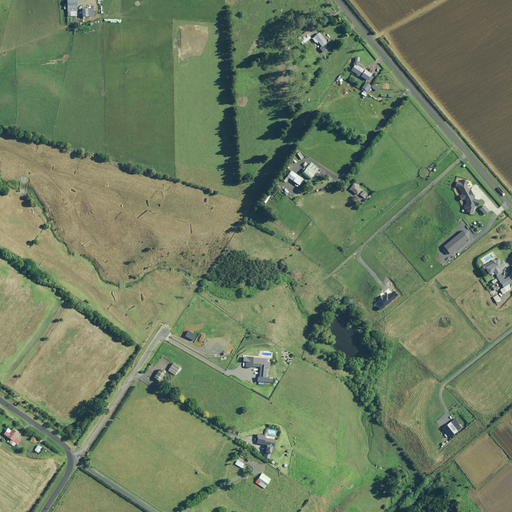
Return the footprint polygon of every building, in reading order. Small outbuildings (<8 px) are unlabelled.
[(77,11),(76,0),(66,0),(67,12),(77,11)] [(321,31),(312,38),(315,43),(316,42),(317,43),(318,42),(322,46),(319,48),(323,53),(333,45),(321,31)] [(306,32),(294,41),(296,43),(300,41),(302,44),(311,38),(306,32)] [(358,66),(359,58),(356,57),(354,65),(351,71),(356,74),(356,75),(359,77),(359,76),(367,81),(371,74),(358,66)] [(362,88),(366,91),(368,88),(370,90),(373,87),(366,82),(362,88)] [(319,169),(311,162),(309,165),(307,164),(304,167),(306,168),(302,173),(310,179),(319,169)] [(290,171),(285,178),(288,180),(289,178),(299,185),(303,179),(290,171)] [(361,189),(353,184),(349,189),(357,195),(361,189)] [(500,262),(497,258),(491,262),(493,264),(485,268),(489,275),(494,272),(496,276),(502,273),(499,268),(505,265),(503,260),(500,262)] [(511,282),(508,277),(500,282),(503,288),(500,290),(502,294),(510,289),(508,285),(511,282)] [(179,367),(172,363),(168,371),(175,375),(179,367)] [(164,373),(159,369),(154,378),(159,381),(164,373)] [(11,431),(8,428),(3,434),(11,440),(9,443),(14,446),(16,444),(17,445),(20,441),(15,438),(18,433),(12,429),(11,431)] [(275,438),(257,434),(255,443),(266,446),(264,458),(268,458),(271,459),(275,438)] [(236,464),(244,469),(246,466),(243,464),(243,463),(239,460),(236,464)] [(270,479),(262,473),(255,482),(264,488),(270,479)]
